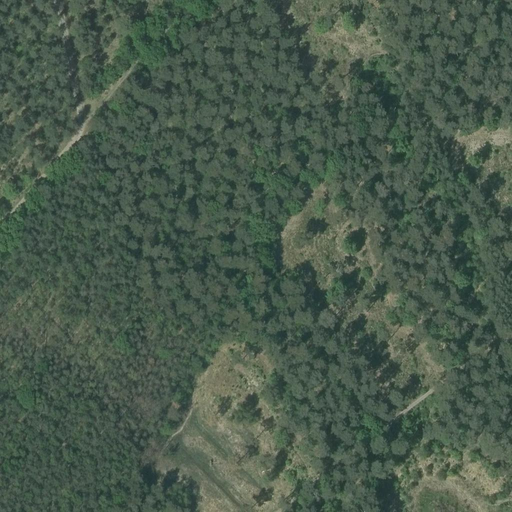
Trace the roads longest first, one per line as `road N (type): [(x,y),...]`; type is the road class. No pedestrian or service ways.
road 1 (track): [(182,370),(384,27),(511,274)]
road 2 (track): [(511,315),(384,412),(282,511)]
road 3 (track): [(7,218),(191,0)]
road 4 (track): [(61,0),(89,117)]
